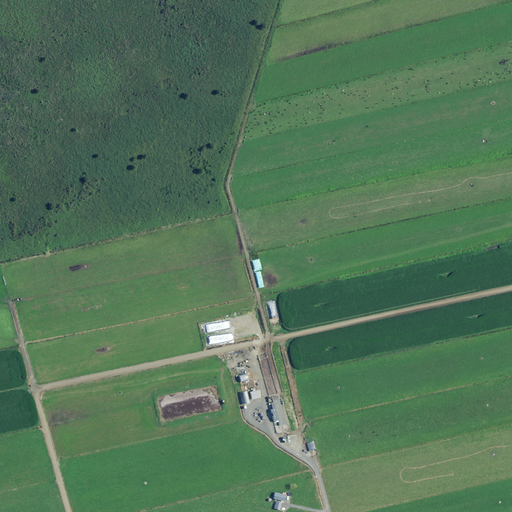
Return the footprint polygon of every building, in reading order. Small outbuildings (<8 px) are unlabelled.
[(248,380),(246,373),(239,375),(240,382),(248,380)] [(260,397),(258,390),(249,392),(251,399),(260,397)] [(249,403),(247,391),(240,392),(243,404),(249,403)] [(285,425),(278,395),(272,397),(273,402),(271,403),(272,409),(270,409),(273,423),(278,422),(279,426),(285,425)] [(315,450),(313,441),(307,443),(309,451),(315,450)] [(285,495),(275,492),(273,499),(284,501),(285,495)]
